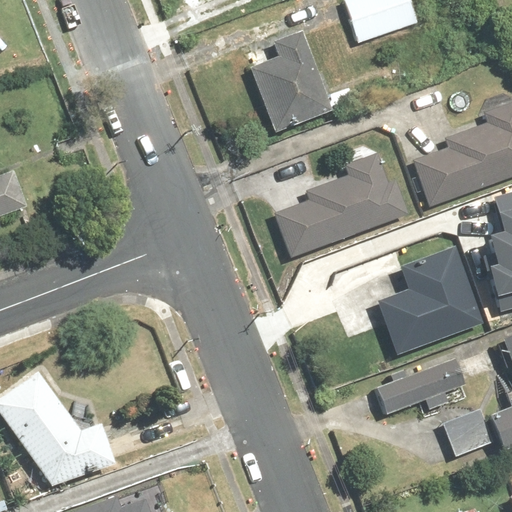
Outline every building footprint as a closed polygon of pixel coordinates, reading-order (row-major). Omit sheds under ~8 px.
[(413,0),(341,0),(360,43),(421,18),(413,0)] [(312,31),(247,52),(271,131),(337,110),(312,31)] [(409,157),(426,205),(511,173),(511,93),(481,105),(487,121),(446,136),(448,142),(409,157)] [(293,253),(406,209),(381,147),(346,160),(349,168),(306,185),(311,196),(276,209),(293,253)] [(0,213),(31,201),(14,162),(0,167),(0,213)] [(490,265),(484,267),(491,293),(496,292),(499,306),(511,302),(511,187),(487,194),(495,228),(481,231),(490,265)] [(372,297),(393,353),(481,319),(467,282),(478,278),(463,237),(398,262),(407,284),(372,297)] [(511,390),(485,400),(503,447),(511,443),(511,325),(493,333),(511,382),(511,390)] [(455,350),(371,382),(383,414),(467,382),(455,350)] [(38,360),(0,385),(0,412),(53,490),(118,446),(98,417),(84,427),(38,360)] [(485,443),(472,409),(433,424),(447,459),(485,443)] [(156,511),(143,477),(49,511),(156,511)] [(483,511),(477,490),(405,511),(483,511)]
